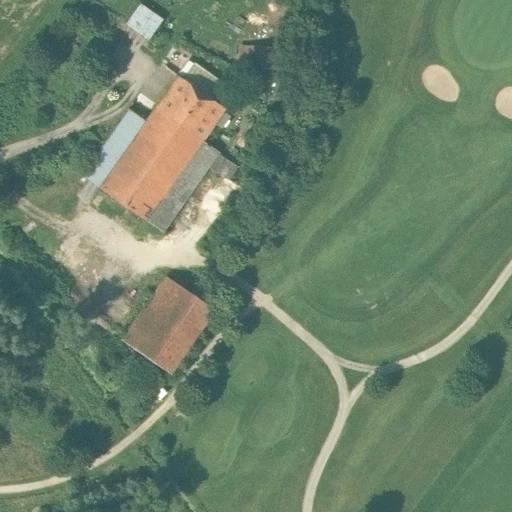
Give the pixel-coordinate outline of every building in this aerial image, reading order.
[(129,24),(153,40),(168,18),(144,2),(129,24)] [(240,44),(240,65),(270,66),(271,45),(240,44)] [(225,109),(178,76),(155,109),(202,142),(203,141),(225,109)] [(146,122),(99,188),(162,233),(219,153),(203,141),(202,142),(155,109),(146,122)] [(129,110),(82,176),(99,188),(146,122),(129,110)] [(212,311),(165,278),(144,309),(190,341),(212,311)] [(190,341),(144,309),(122,340),(168,373),(190,341)]
